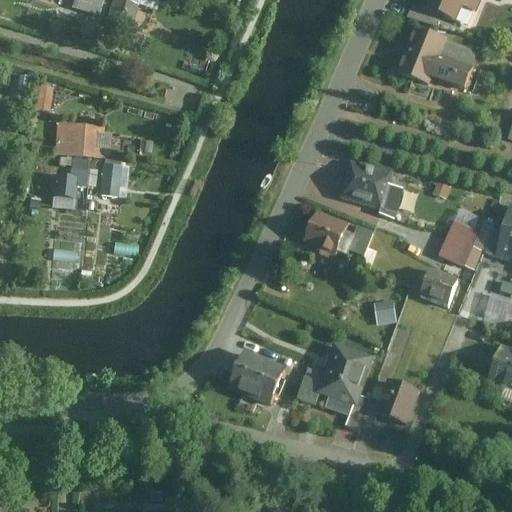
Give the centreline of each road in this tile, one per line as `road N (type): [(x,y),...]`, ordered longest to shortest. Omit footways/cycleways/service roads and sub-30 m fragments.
road 1 (residential): [(320,132),(213,356),(165,399)]
road 2 (residential): [(165,399),(200,426),(417,472)]
road 3 (residential): [(320,132),(511,182)]
road 4 (residential): [(165,399),(0,398)]
road 5 (residential): [(376,0),(320,132)]
